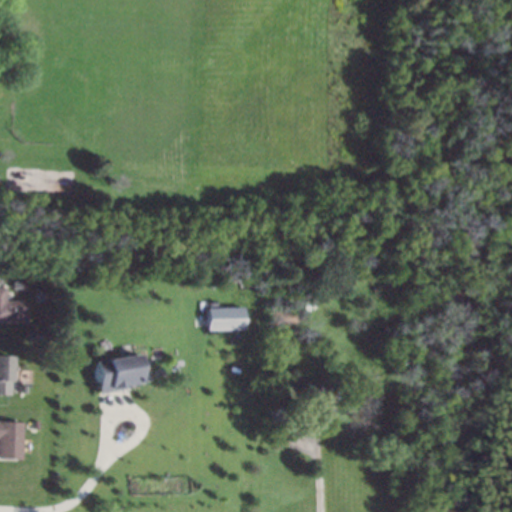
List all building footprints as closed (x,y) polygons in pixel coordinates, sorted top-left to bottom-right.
[(21,289),(11,289),(11,279),(21,279),(21,289)] [(2,299),(24,299),(23,321),(0,321),(0,286),(2,286),(2,299)] [(296,326),(267,326),(267,305),(296,305),(296,326)] [(240,328),(204,328),(204,307),(240,306),(240,328)] [(7,393),(0,393),(0,353),(8,354),(7,393)] [(138,386),(97,393),(91,360),(132,353),(138,386)] [(329,397),(305,399),(304,391),(300,391),(299,381),(328,378),(329,397)] [(18,458),(0,457),(0,420),(19,420),(18,458)]
